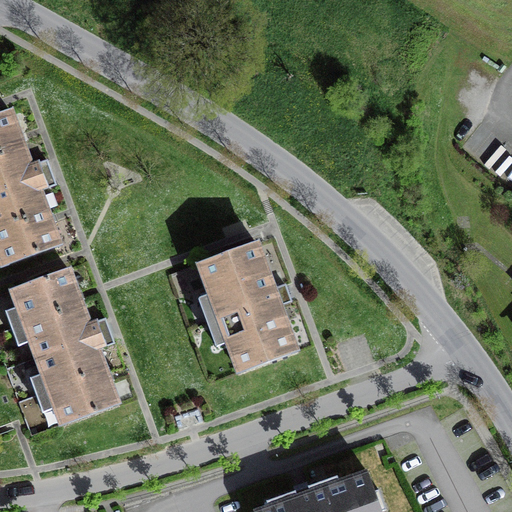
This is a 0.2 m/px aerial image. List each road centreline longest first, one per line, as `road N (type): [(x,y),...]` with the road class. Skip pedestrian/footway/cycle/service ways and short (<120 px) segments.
road 1 (residential): [(0,2),(337,207),(404,267),(473,358)]
road 2 (residential): [(473,358),(83,486),(0,500)]
